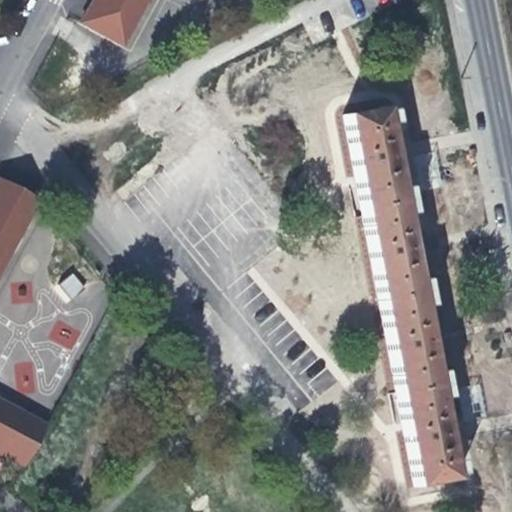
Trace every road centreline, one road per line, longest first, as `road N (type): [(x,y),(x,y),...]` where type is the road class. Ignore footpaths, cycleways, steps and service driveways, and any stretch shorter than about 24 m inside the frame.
road 1 (residential): [(0,94),(342,511)]
road 2 (residential): [(475,0),(511,195)]
